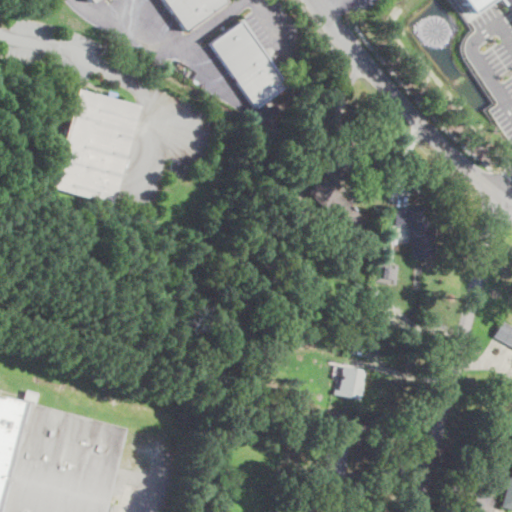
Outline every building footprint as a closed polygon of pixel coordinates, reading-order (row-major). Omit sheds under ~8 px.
[(224,0),(225,1),(184,31),(160,0),(93,0),(89,3),(86,0),(224,0)] [(511,0),(458,0),(467,12),(484,0),(511,0)] [(273,94),(253,108),(207,44),(238,21),(284,86),(273,94)] [(110,203),(110,204),(48,188),(74,89),(136,106),(117,177),(115,187),(110,203)] [(363,222),(349,236),(305,191),(319,178),(363,222)] [(428,207),(429,222),(432,221),(433,237),(429,237),(430,256),(409,257),(407,225),(394,226),(393,208),(428,206),(428,207)] [(296,246),(288,264),(279,260),(287,242),(296,246)] [(395,266),(394,280),(378,280),(379,266),(395,266)] [(305,279),(298,295),(283,289),(289,273),(305,279)] [(283,278),(280,287),(272,284),(276,275),(283,278)] [(501,321),(511,327),(511,346),(492,336),(501,321)] [(302,330),(301,341),(292,340),(293,329),(302,330)] [(364,371),(358,400),(332,395),(334,385),(338,385),(342,366),(364,371)] [(507,385),(499,382),(502,376),(509,378),(507,385)] [(0,511),(0,396),(21,402),(24,390),(36,393),(33,405),(122,429),(100,511),(0,511)] [(336,424),(335,429),(323,426),(327,413),(338,416),(336,424)] [(295,425),(292,435),(278,431),(280,421),(295,425)] [(350,436),(338,485),(317,480),(329,431),(350,436)] [(511,509),(500,506),(510,467),(511,467),(511,509)]
